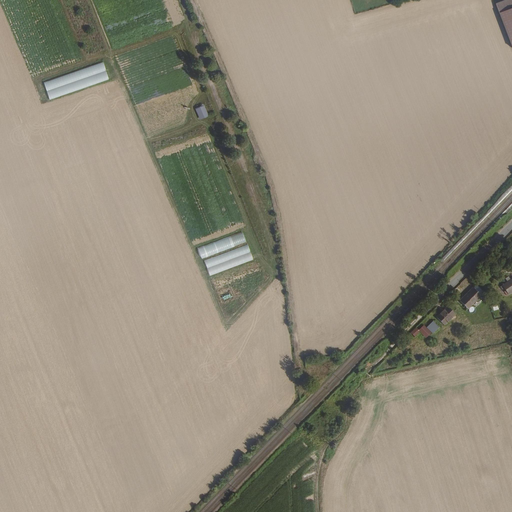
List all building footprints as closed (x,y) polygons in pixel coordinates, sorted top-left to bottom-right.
[(499,15),(511,10),(511,0),(508,0),(495,5),(499,15)] [(511,10),(499,15),(511,49),(511,10)] [(49,99),(109,80),(104,63),(44,81),(49,99)] [(204,121),(201,112),(194,115),(197,123),(204,121)] [(201,256),(246,244),(243,235),(198,247),(201,256)] [(209,275),(253,260),(248,245),(204,259),(209,275)] [(473,271),(468,276),(471,279),(476,274),(473,271)] [(511,291),(511,278),(502,285),(508,294),(511,291)] [(479,297),(483,293),(476,286),(460,302),(467,310),(480,297),(479,297)] [(455,316),(447,308),(436,319),(444,327),(455,316)] [(433,334),(440,327),(434,321),(427,327),(433,334)] [(425,325),(419,330),(417,327),(411,332),(415,337),(421,332),(426,338),(432,333),(425,325)]
